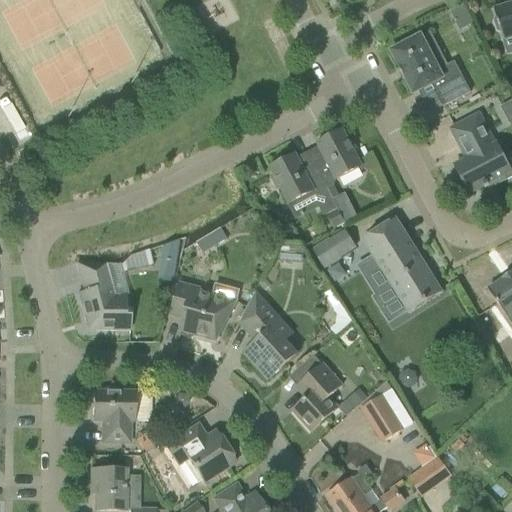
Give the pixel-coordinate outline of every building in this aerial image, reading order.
[(503,41),(511,38),(511,4),(493,10),(496,19),(494,22),(497,31),(500,33),(503,41)] [(469,15),(465,6),(450,13),(454,23),(469,15)] [(443,108),(461,99),(470,94),(463,80),(454,63),(438,71),(420,37),(390,53),(398,68),(397,69),(403,81),(405,80),(412,95),(431,86),(443,108)] [(498,111),(511,104),(511,102),(504,87),(479,100),(483,110),(494,104),(498,111)] [(487,188),(488,190),(506,181),(504,176),(511,173),(496,145),(494,146),(478,116),(450,131),(466,161),(454,167),(457,173),(456,177),(457,181),(458,185),(461,188),(465,189),(468,195),(483,187),(484,189),(487,188)] [(322,141),(316,145),(322,157),(321,162),(313,166),(326,190),(334,186),(335,182),(361,168),(353,152),(356,151),(351,141),(348,143),(342,131),(336,134),(332,133),(323,138),(322,141)] [(337,211),(326,190),(313,166),(306,170),(301,168),(295,155),(289,159),(285,157),(276,162),(275,166),(269,169),(275,181),(272,182),(277,192),(280,190),(288,206),(310,194),(323,218),(326,216),(337,211)] [(358,162),(361,168),(362,169),(367,173),(373,170),(367,157),(358,162)] [(337,211),(344,225),(354,220),(347,206),(337,211)] [(337,211),(326,216),(334,230),(344,225),(337,211)] [(378,231),(362,241),(380,269),(365,279),(378,299),(375,301),(389,323),(407,312),(408,315),(424,305),(441,294),(395,221),(378,231)] [(209,237),(216,248),(226,241),(220,231),(209,237)] [(341,259),(355,250),(344,232),(329,241),(328,239),(312,250),(324,272),(342,261),(341,259)] [(216,251),(210,240),(197,247),(202,258),(216,251)] [(159,263),(176,265),(180,242),(162,248),(159,263)] [(280,245),(278,261),(301,263),(302,246),(280,245)] [(129,332),(129,312),(128,303),(124,303),(124,298),(112,298),(104,266),(90,265),(75,265),(83,294),(76,295),(84,324),(92,324),(94,332),(129,332)] [(502,281),(487,292),(506,319),(511,314),(511,272),(511,273),(501,280),(502,281)] [(178,285),(177,289),(175,298),(170,317),(182,321),(179,333),(215,343),(236,303),(236,302),(238,293),(213,286),(211,296),(199,293),(200,291),(178,285)] [(254,294),(245,310),(239,324),(256,343),(243,354),(267,382),(282,368),(296,356),(284,343),(291,336),(254,294)] [(310,434),(325,420),(337,409),(328,399),(342,387),(322,365),(316,370),(302,383),(312,394),(291,412),(310,434)] [(91,393),(91,423),(104,423),(104,430),(101,430),(101,445),(121,445),(129,445),(129,423),(133,423),(149,423),(149,393),(133,393),(91,393)] [(173,401),(176,408),(183,410),(188,404),(186,397),(178,395),(173,401)] [(382,396),(360,411),(382,446),(404,432),(382,396)] [(211,479),(218,475),(223,471),(235,464),(217,437),(207,443),(196,427),(165,447),(178,467),(187,462),(202,485),(211,479)] [(144,453),(158,444),(150,432),(136,441),(144,453)] [(437,458),(416,473),(430,493),(451,478),(437,458)] [(365,497),(372,492),(365,483),(373,478),(365,467),(357,473),(359,476),(327,498),(336,511),(365,511),(372,508),(365,497)] [(93,511),(123,511),(124,471),(91,471),(90,485),(94,485),(93,511)] [(218,475),(211,479),(217,488),(229,480),(223,471),(218,475)] [(235,485),(218,496),(211,500),(218,511),(266,511),(258,499),(249,505),(235,485)] [(383,511),(387,510),(388,511),(393,511),(405,503),(394,489),(379,500),(380,501),(372,508),(365,511),(383,511)]
